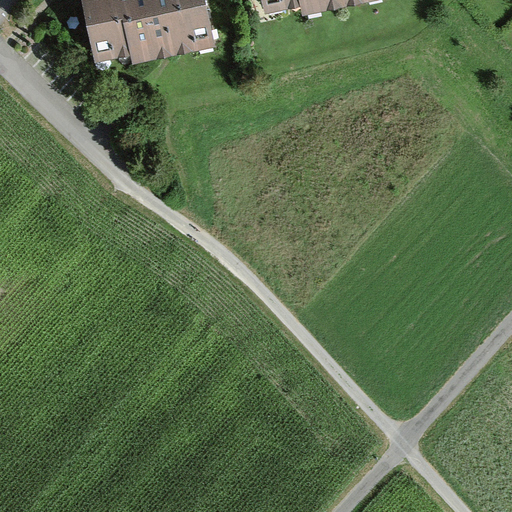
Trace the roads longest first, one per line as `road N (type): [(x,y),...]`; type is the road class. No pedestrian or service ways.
road 1 (track): [(131,185),(215,245),(459,511)]
road 2 (track): [(511,321),(335,511)]
